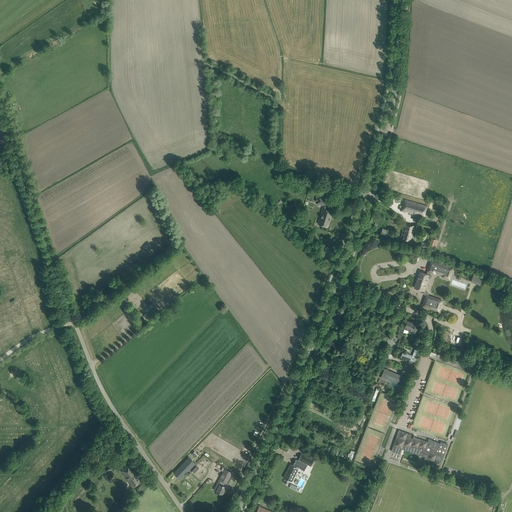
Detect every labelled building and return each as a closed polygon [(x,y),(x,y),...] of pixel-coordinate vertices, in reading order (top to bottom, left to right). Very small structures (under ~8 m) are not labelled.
[(318,224),(323,225),(327,227),(332,212),(326,210),(327,207),(330,200),(320,197),(320,198),(316,197),(315,201),(318,202),(318,204),(324,206),(318,224)] [(401,211),(406,212),(406,211),(409,212),(409,213),(414,214),(414,213),(417,214),(417,215),(424,217),(427,206),(404,200),(401,211)] [(415,236),(413,236),(415,231),(416,226),(404,224),(400,240),(413,243),(415,236)] [(430,261),(427,271),(428,272),(430,273),(435,274),(435,272),(443,275),(443,273),(446,274),(448,274),(451,275),(453,267),(438,262),(438,263),(430,261)] [(426,290),(425,289),(429,278),(430,279),(431,275),(430,275),(430,273),(428,272),(427,274),(420,272),(414,288),(424,291),(424,292),(425,295),(426,295),(428,295),(428,294),(428,293),(428,292),(428,291),(427,291),(426,290)] [(483,277),(473,274),(471,282),(480,285),(483,277)] [(426,295),(422,305),(439,311),(442,302),(434,300),(435,298),(428,295),(426,295)] [(398,334),(402,336),(404,329),(410,331),(415,333),(418,327),(419,327),(420,324),(412,321),(411,322),(407,321),(406,325),(402,323),(400,328),(398,334)] [(403,352),(401,357),(410,361),(413,355),(403,352)] [(381,376),(404,386),(407,378),(384,368),(381,376)] [(429,454),(426,463),(440,468),(443,457),(436,455),(436,454),(425,450),(428,442),(414,437),(413,439),(413,438),(413,440),(410,439),(411,434),(399,430),(391,451),(393,452),(394,449),(401,451),(403,447),(417,452),(424,454),(424,453),(429,454)] [(429,439),(428,442),(425,450),(436,454),(436,455),(443,457),(444,457),(448,444),(441,441),(440,443),(429,439)] [(347,461),(352,462),(356,452),(350,450),(347,461)] [(311,466),(314,460),(301,454),(298,460),(296,459),(293,465),(290,464),(283,478),(286,479),(284,483),(288,485),(290,481),(292,482),(299,468),(304,470),(308,464),(311,466)] [(189,457),(174,473),(180,479),(196,464),(189,457)] [(100,470),(103,476),(116,467),(112,461),(100,470)] [(125,474),(124,475),(133,487),(140,482),(129,466),(122,470),(125,474)] [(232,473),(226,470),(225,469),(219,480),(218,483),(220,484),(216,491),(218,492),(222,494),(226,487),(224,486),(225,483),(226,483),(232,473)]
